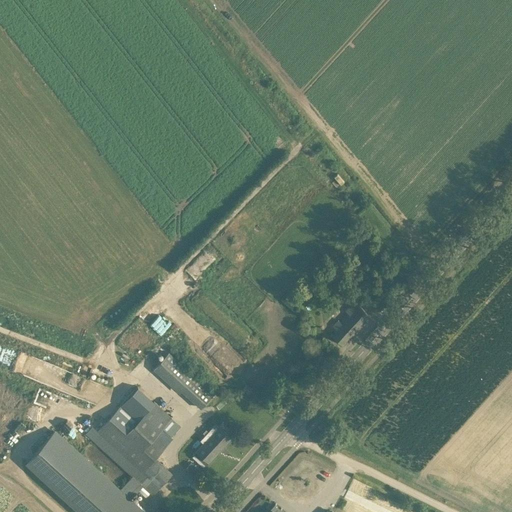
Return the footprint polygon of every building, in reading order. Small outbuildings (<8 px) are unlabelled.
[(332,333),(344,344),(371,315),(353,299),(344,309),(346,311),(340,318),(342,320),(341,322),(337,319),(331,325),(335,329),(332,333)] [(181,390),(194,376),(167,352),(154,365),(155,366),(181,390)] [(153,456),(163,446),(171,437),(161,428),(171,416),(153,400),(151,402),(143,410),(126,395),(89,436),(132,475),(119,490),(54,431),(27,461),(82,511),(143,511),(129,499),(143,484),(153,494),(172,473),(153,456)] [(232,435),(230,437),(219,426),(220,425),(220,424),(193,453),(194,453),(199,448),(210,459),(205,464),(206,464),(232,436),(232,435)] [(191,460),(184,467),(193,475),(200,469),(191,460)] [(138,491),(144,496),(149,491),(143,486),(138,491)]
